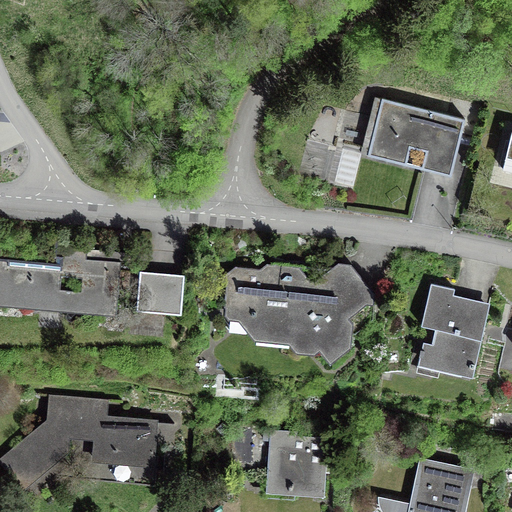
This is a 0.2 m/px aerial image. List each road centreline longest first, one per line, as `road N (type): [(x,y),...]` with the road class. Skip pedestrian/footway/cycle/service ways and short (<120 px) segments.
road 1 (residential): [(232,216),(437,241),(511,259)]
road 2 (residential): [(378,0),(290,66),(255,104),(232,216)]
road 3 (residential): [(57,201),(232,216)]
road 4 (residential): [(57,201),(37,142),(0,89)]
